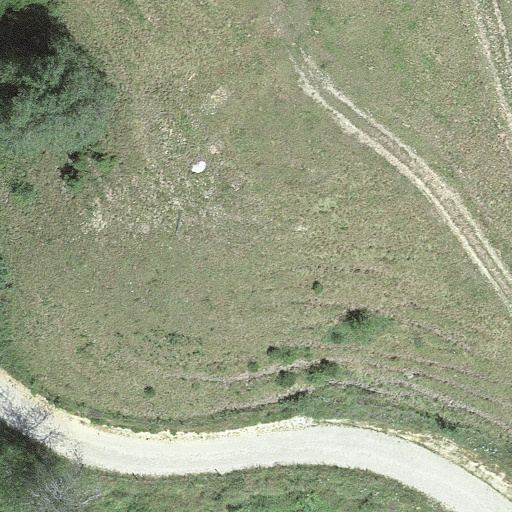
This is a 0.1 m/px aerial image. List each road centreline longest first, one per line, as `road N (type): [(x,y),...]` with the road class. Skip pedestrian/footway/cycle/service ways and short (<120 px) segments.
road 1 (track): [(511,507),(420,448),(382,438),(313,435),(157,452),(62,433),(0,392)]
road 2 (track): [(511,306),(379,142),(312,82),(261,0)]
